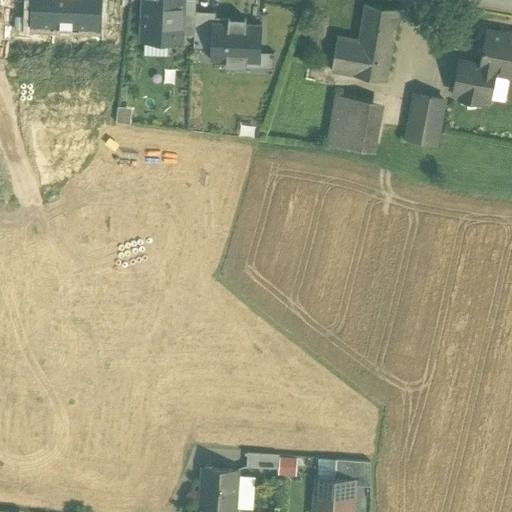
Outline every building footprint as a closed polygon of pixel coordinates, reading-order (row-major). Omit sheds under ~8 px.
[(32,0),(32,23),(54,24),(54,0),(32,0)] [(54,0),(54,24),(79,25),(80,0),(54,0)] [(80,0),(79,25),(100,26),(101,0),(80,0)] [(143,0),(142,40),(181,42),(182,35),(183,0),(143,0)] [(183,0),(182,35),(194,36),(195,11),(195,0),(183,0)] [(399,10),(366,4),(359,41),(338,37),(331,72),(387,82),(399,10)] [(216,12),(195,11),(194,36),(193,47),(211,48),(212,22),(215,23),(216,12)] [(211,48),(210,61),(226,61),(226,68),(247,69),(247,62),(260,63),(262,25),(246,24),(247,20),(230,19),(230,23),(215,23),(212,22),(211,48)] [(511,36),(487,31),(480,65),(461,62),(455,93),(490,100),(495,74),(510,76),(509,79),(511,79),(511,36)] [(371,102),(336,95),(327,144),(362,151),(371,102)] [(444,101),(416,95),(407,138),(436,144),(444,101)] [(278,455),(248,452),(247,466),(277,469),(278,455)] [(371,461),(336,459),(335,480),(353,481),(353,485),(371,486),(371,461)] [(238,469),(204,467),(201,508),(235,510),(238,469)] [(335,480),(317,478),(314,511),(351,511),(353,485),(353,481),(335,480)]
